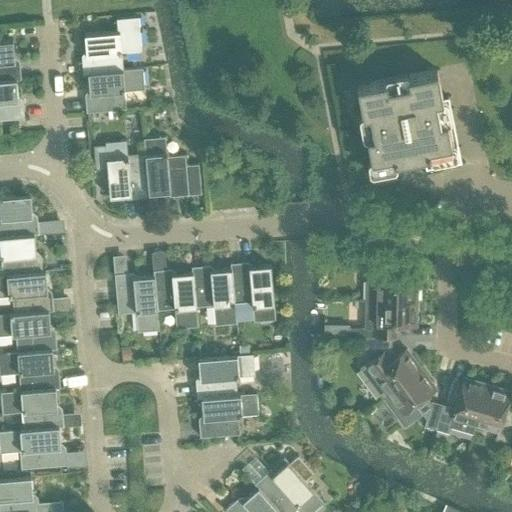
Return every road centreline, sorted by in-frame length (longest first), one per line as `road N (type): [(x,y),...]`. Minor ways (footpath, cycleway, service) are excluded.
road 1 (residential): [(175,497),(165,359),(94,354)]
road 2 (residential): [(280,225),(95,234)]
road 3 (residential): [(511,366),(448,349),(456,248)]
road 4 (residential): [(103,511),(94,354)]
road 5 (residential): [(46,166),(49,33)]
road 6 (residential): [(456,248),(331,223)]
road 7 (residential): [(481,201),(460,77)]
road 8 (residential): [(94,354),(95,234)]
